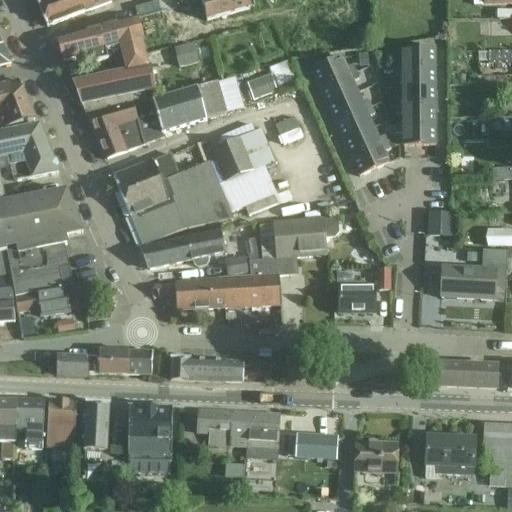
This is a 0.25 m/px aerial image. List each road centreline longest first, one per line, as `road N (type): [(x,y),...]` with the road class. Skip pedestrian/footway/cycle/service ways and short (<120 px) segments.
road 1 (residential): [(141,335),(131,288),(10,0)]
road 2 (tertiary): [(0,385),(297,397)]
road 3 (unclassified): [(408,345),(141,335)]
road 4 (tertiary): [(297,397),(511,406)]
road 5 (residential): [(408,345),(416,164)]
road 6 (unclassified): [(0,353),(141,335)]
road 7 (residential): [(297,397),(388,363),(408,345)]
